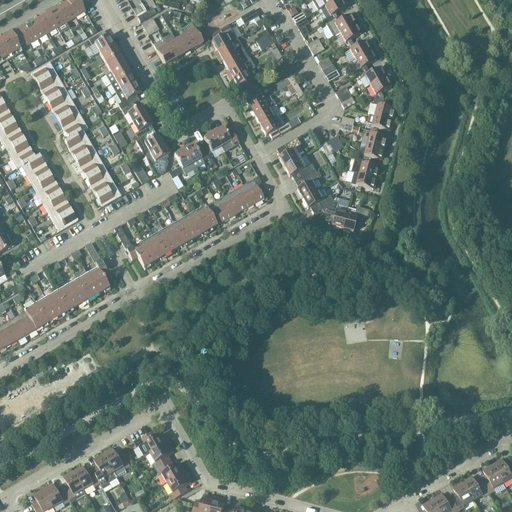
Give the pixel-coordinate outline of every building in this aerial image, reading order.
[(85,14),(77,0),(74,0),(67,4),(75,19),(85,14)] [(317,0),(317,1),(312,3),(317,13),(339,0),(317,0)] [(340,0),(339,0),(317,13),(325,26),(334,21),(337,19),(335,15),(346,9),(340,0)] [(75,19),(67,4),(57,10),(66,25),(75,19)] [(142,14),(139,8),(132,12),(136,17),(142,14)] [(57,30),(66,25),(57,10),(48,15),(57,30)] [(254,11),(240,19),(244,26),(258,18),(254,11)] [(140,24),(152,18),(149,12),(145,14),(137,19),(140,24)] [(295,26),(306,20),(302,14),(292,20),(295,26)] [(48,15),(39,21),(47,35),(57,30),(48,15)] [(333,39),(340,35),(355,26),(350,16),(339,22),(337,19),(334,21),(325,26),(333,39)] [(306,20),(295,26),(298,31),(305,27),(309,25),(306,20)] [(38,41),(47,35),(39,21),(29,26),(38,41)] [(145,32),(155,26),(152,21),(141,27),(145,32)] [(29,26),(20,31),(29,46),(38,41),(29,26)] [(155,26),(145,32),(148,38),(159,32),(155,26)] [(361,36),(355,26),(340,35),(345,45),(347,43),(349,47),(352,45),(350,42),(361,36)] [(309,35),(305,27),(298,31),(302,39),(309,35)] [(229,28),(220,33),(223,37),(211,44),(217,53),(237,42),(229,28)] [(194,30),(184,35),(193,51),(203,45),(194,30)] [(20,31),(11,37),(19,52),(20,51),(29,46),(20,31)] [(91,47),(94,46),(100,55),(116,46),(113,40),(111,42),(108,37),(104,40),(101,35),(88,42),(91,47)] [(184,35),(175,41),(184,56),(193,51),(184,35)] [(0,66),(21,54),(20,51),(19,52),(11,37),(4,41),(1,37),(0,37),(0,66)] [(266,43),(264,39),(259,41),(256,43),(261,52),(271,47),(274,46),(271,41),(266,43)] [(310,52),(321,46),(318,40),(313,43),(308,46),(307,47),(310,52)] [(184,56),(175,41),(165,46),(174,62),(184,56)] [(216,58),(220,64),(222,63),(238,54),(243,51),(238,41),(237,42),(217,53),(219,56),(216,58)] [(355,61),(370,52),(365,43),(354,49),(352,45),(349,47),(351,50),(349,52),(355,61)] [(116,46),(100,55),(105,64),(119,56),(117,52),(119,51),(116,46)] [(165,46),(156,52),(165,67),(174,62),(165,46)] [(321,46),(310,52),(313,58),(324,51),(321,46)] [(376,62),(370,52),(355,61),(360,71),(362,70),(364,73),(367,71),(365,68),(376,62)] [(228,72),(243,63),(238,54),(222,63),(228,72)] [(119,56),(105,64),(110,74),(127,64),(123,59),(121,60),(119,56)] [(229,75),(227,76),(231,83),(233,81),(254,69),(249,60),(243,63),(228,72),(229,75)] [(110,86),(116,83),(130,75),(128,71),(130,70),(127,64),(110,74),(105,77),(110,86)] [(279,74),(282,72),(285,76),(290,74),(284,64),(276,69),(279,74)] [(31,75),(37,85),(55,74),(49,65),(31,75)] [(325,78),(336,72),(333,67),(322,73),(325,78)] [(239,91),(254,82),(259,79),(254,69),(233,81),(239,91)] [(364,78),(370,87),(385,78),(380,69),(369,75),(367,71),(364,73),(366,77),(364,78)] [(336,72),(325,78),(328,84),(339,77),(336,72)] [(55,74),(37,85),(42,94),(60,84),(55,74)] [(116,95),(121,92),(137,83),(134,78),(132,79),(130,75),(116,83),(110,86),(116,95)] [(391,88),(385,78),(370,87),(375,97),(377,96),(380,100),(383,98),(380,94),(391,88)] [(244,100),(260,91),(254,82),(239,91),(244,100)] [(121,112),(127,109),(134,105),(139,102),(136,97),(141,94),(138,90),(140,89),(137,83),(121,92),(116,95),(121,105),(118,107),(121,112)] [(60,84),(42,94),(47,104),(66,93),(60,84)] [(338,100),(348,94),(345,89),(334,95),(338,100)] [(249,109),(265,100),(260,91),(244,100),(249,109)] [(53,113),(71,102),(66,93),(47,104),(53,113)] [(341,106),(352,99),(348,94),(338,100),(341,106)] [(255,119),(275,107),(275,106),(273,103),(271,102),(269,98),(265,100),(249,109),(255,119)] [(352,99),(341,106),(344,111),(355,105),(352,99)] [(71,102),(53,113),(58,122),(76,112),(71,102)] [(380,103),(379,108),(376,107),(373,106),(370,105),(367,116),(373,118),(391,123),(394,112),(382,109),(384,104),(380,103)] [(3,104),(0,106),(0,118),(8,114),(3,104)] [(134,105),(127,109),(121,112),(124,117),(127,116),(132,125),(149,116),(145,110),(143,112),(141,107),(137,110),(134,105)] [(260,128),(276,119),(280,117),(275,107),(255,119),(260,128)] [(76,112),(58,122),(63,132),(82,121),(76,112)] [(0,130),(13,123),(8,114),(0,118),(0,130)] [(138,141),(151,134),(148,129),(152,127),(150,122),(152,121),(149,116),(132,125),(138,134),(135,136),(138,141)] [(340,125),(352,128),(354,122),(342,118),(340,125)] [(388,133),(391,123),(373,118),(371,128),(373,129),(372,133),(376,134),(377,130),(388,133)] [(276,119),(260,128),(266,138),(269,136),(272,141),(291,130),(288,124),(281,128),(276,119)] [(297,119),(288,124),(291,130),(300,125),(297,119)] [(63,132),(68,140),(69,141),(83,133),(87,131),(82,121),(63,132)] [(0,142),(0,143),(19,132),(13,123),(0,130),(0,142)] [(352,128),(340,125),(338,131),(351,134),(352,128)] [(114,127),(109,130),(112,136),(117,133),(114,127)] [(212,133),(221,149),(224,154),(239,145),(230,131),(225,134),(222,129),(218,132),(217,129),(212,133)] [(6,152),(24,142),(19,132),(0,143),(6,152)] [(69,141),(68,140),(64,143),(70,153),(88,142),(83,133),(69,141)] [(221,149),(212,133),(206,136),(207,138),(203,140),(206,145),(201,147),(208,160),(213,157),(211,154),(221,149)] [(361,145),(383,152),(386,141),(375,138),(376,134),(372,133),(371,137),(369,136),(368,139),(363,138),(361,145)] [(151,134),(138,141),(136,143),(144,157),(166,145),(162,140),(160,141),(158,137),(153,139),(151,134)] [(331,141),(338,152),(343,149),(337,138),(331,141)] [(278,159),(284,169),(299,160),(294,151),(301,147),(297,140),(285,147),(288,153),(278,159)] [(326,144),(332,155),(338,152),(331,141),(326,144)] [(11,162),(30,151),(24,142),(6,152),(11,162)] [(75,162),(94,151),(88,142),(70,153),(75,162)] [(332,155),(326,144),(320,147),(327,158),(332,155)] [(166,145),(144,157),(156,179),(165,174),(168,164),(164,158),(169,156),(167,152),(169,150),(166,145)] [(364,162),(368,163),(369,159),(380,162),(383,152),(361,145),(359,154),(364,155),(363,158),(365,158),(364,162)] [(194,171),(204,165),(203,163),(208,160),(201,147),(196,150),(193,146),(189,148),(188,146),(182,149),(194,171)] [(183,174),(185,177),(194,171),(182,149),(177,153),(178,155),(174,157),(180,169),(169,175),(172,181),(177,178),(183,174)] [(35,160),(30,151),(11,162),(17,171),(21,169),(21,168),(35,160)] [(94,151),(75,162),(80,171),(99,161),(94,151)] [(244,155),(237,159),(241,165),(248,161),(244,155)] [(26,178),(45,167),(39,157),(35,160),(21,168),(21,169),(26,178)] [(303,179),(315,172),(311,165),(304,169),(299,160),(284,169),(289,178),(299,173),(303,179)] [(350,174),(353,175),(375,181),(378,170),(367,167),(368,163),(364,162),(354,160),(350,174)] [(86,180),(104,170),(99,161),(80,171),(86,180)] [(329,175),(333,171),(325,161),(321,165),(329,175)] [(31,187),(50,176),(45,167),(26,178),(31,187)] [(104,170),(86,180),(91,190),(110,179),(104,170)] [(142,170),(134,174),(141,186),(149,182),(142,170)] [(297,191),(302,201),(322,190),(317,180),(319,179),(315,172),(303,179),(307,185),(297,191)] [(353,175),(350,186),(358,187),(357,192),(360,193),(361,188),(373,192),(375,181),(353,175)] [(50,176),(31,187),(37,196),(55,186),(50,176)] [(118,181),(120,186),(132,181),(129,176),(118,181)] [(110,179),(91,190),(97,199),(115,188),(110,179)] [(254,206),(264,200),(256,188),(261,185),(258,179),(243,187),(254,206)] [(42,206),(61,195),(55,186),(37,196),(42,206)] [(254,206),(243,187),(234,193),(244,211),(254,206)] [(97,199),(102,209),(121,198),(115,188),(97,199)] [(330,197),(327,199),(322,190),(302,201),(308,210),(318,205),(323,214),(333,202),(330,197)] [(244,211),(234,193),(224,198),(235,217),(244,211)] [(336,195),(336,197),(339,197),(339,203),(350,203),(350,194),(336,195)] [(48,215),(66,204),(61,195),(42,206),(48,215)] [(235,217),(224,198),(215,203),(226,222),(235,217)] [(167,201),(162,204),(165,209),(170,206),(167,201)] [(342,231),(347,210),(337,207),(338,204),(333,202),(323,214),(327,215),(334,217),(331,229),(342,231)] [(9,205),(8,206),(11,211),(16,208),(13,203),(9,205)] [(215,203),(206,209),(205,209),(216,228),(226,222),(215,203)] [(53,224),(71,214),(66,204),(48,215),(53,224)] [(216,228),(205,209),(206,209),(205,207),(132,249),(126,253),(132,262),(137,259),(144,271),(146,269),(145,268),(163,259),(167,257),(166,257),(183,247),(184,247),(187,245),(187,244),(204,235),(205,235),(208,233),(208,232),(216,228)] [(356,209),(355,212),(347,210),(342,231),(352,234),(356,223),(366,225),(370,212),(356,209)] [(12,223),(16,221),(22,218),(19,214),(10,219),(12,223)] [(53,224),(59,234),(77,223),(71,214),(53,224)] [(0,255),(15,247),(9,237),(6,239),(0,242),(0,255)] [(90,245),(85,248),(97,269),(103,266),(90,245)] [(103,266),(97,269),(24,311),(25,313),(36,332),(44,327),(45,328),(48,326),(48,325),(65,315),(66,316),(69,314),(69,313),(86,303),(86,304),(90,302),(90,301),(107,291),(107,292),(109,290),(103,279),(108,276),(103,266)] [(16,319),(26,337),(36,332),(25,313),(16,319)] [(26,337),(16,319),(7,324),(17,343),(26,337)] [(17,343),(7,324),(0,327),(0,334),(8,348),(17,343)] [(0,432),(1,434),(0,434),(0,445),(6,436),(25,425),(29,426),(46,417),(47,412),(46,410),(45,408),(11,427),(6,424),(0,413),(0,404),(4,398),(0,396),(0,432)] [(145,458),(150,455),(169,444),(163,434),(155,439),(152,434),(134,444),(137,449),(139,448),(145,458)] [(174,454),(169,444),(150,455),(155,465),(153,466),(156,471),(169,464),(166,459),(174,454)] [(117,480),(127,474),(126,471),(130,468),(123,455),(118,458),(113,450),(103,456),(117,480)] [(93,473),(100,485),(103,490),(111,485),(110,484),(117,480),(103,456),(93,462),(98,470),(93,473)] [(492,467),(503,485),(511,480),(511,466),(507,469),(502,461),(492,467)] [(162,475),(167,485),(186,474),(180,464),(172,469),(169,464),(156,471),(160,477),(162,475)] [(487,480),(482,483),(489,496),(495,493),(493,491),(503,485),(492,467),(483,472),(487,480)] [(100,485),(93,473),(88,476),(83,468),(73,473),(84,492),(93,486),(95,488),(100,485)] [(63,490),(70,503),(71,505),(86,496),(84,492),(73,473),(63,479),(68,487),(63,490)] [(192,484),(186,474),(167,485),(173,495),(171,496),(174,501),(186,494),(183,489),(192,484)] [(489,496),(482,483),(477,486),(472,478),(462,484),(473,503),(483,497),(484,499),(489,496)] [(452,501),(458,511),(461,511),(465,510),(463,508),(473,503),(462,484),(452,490),(457,498),(452,501)] [(43,491),(54,509),(63,504),(65,506),(70,503),(63,490),(58,493),(53,485),(43,491)] [(43,491),(33,496),(38,505),(33,508),(35,511),(49,511),(54,509),(43,491)] [(211,511),(215,499),(204,496),(201,505),(195,504),(193,511),(211,511)] [(458,511),(452,501),(447,504),(442,496),(432,501),(438,511),(458,511)] [(225,511),(223,511),(226,502),(215,499),(211,511),(225,511)] [(438,511),(432,501),(422,507),(425,511),(438,511)]
